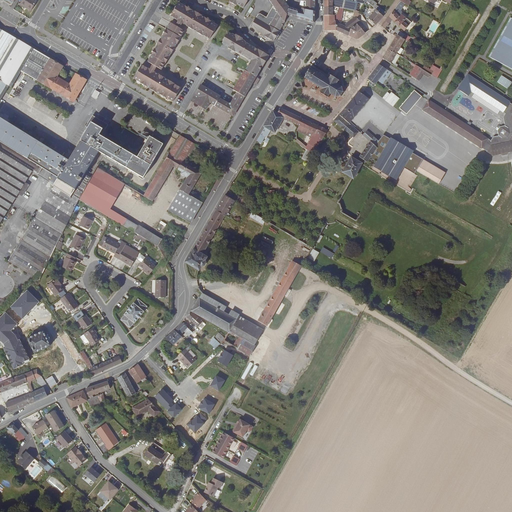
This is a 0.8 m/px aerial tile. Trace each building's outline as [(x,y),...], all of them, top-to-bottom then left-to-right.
[(36,1),(35,0),(22,0),(20,4),(31,10),(36,1)] [(314,0),(305,0),(306,1),(301,0),(298,12),(303,13),(304,9),(314,11),(315,7),(315,1),(314,0)] [(338,13),(339,7),(348,9),(349,0),(324,0),(324,11),(324,15),(334,15),(336,15),(338,13)] [(356,2),(356,0),(349,0),(348,9),(354,10),(356,2)] [(376,9),(383,16),(386,12),(376,5),(377,4),(372,0),(366,0),(367,0),(376,9)] [(511,0),(500,0),(499,4),(511,11),(511,0)] [(178,2),(170,16),(177,20),(178,21),(182,23),(183,24),(184,24),(186,26),(193,30),(193,29),(196,31),(203,35),(209,39),(217,25),(211,21),(209,20),(209,19),(207,17),(207,18),(204,17),(201,16),(202,15),(195,11),(195,12),(192,10),(189,8),(190,7),(188,6),(187,7),(185,6),(178,2)] [(394,9),(397,13),(404,6),(401,2),(394,9)] [(286,18),(287,15),(287,14),(279,3),(274,6),(284,22),(286,18)] [(258,32),(264,35),(270,39),(273,41),(276,38),(277,38),(279,35),(278,34),(280,31),(279,31),(284,22),(274,6),(273,5),(270,11),(272,12),(268,19),(266,18),(266,17),(260,13),(258,14),(251,24),(258,32)] [(314,23),(314,11),(304,9),(303,13),(298,12),(296,18),(314,23)] [(376,24),(383,16),(376,9),(368,18),(375,25),(376,24)] [(411,22),(401,14),(399,16),(393,10),(389,16),(392,19),(394,22),(404,31),(411,22)] [(336,23),(336,21),(337,21),(337,18),(334,18),(334,15),(324,15),(324,30),(330,30),(336,30),(340,31),(341,24),(337,23),(336,23)] [(342,33),(349,35),(350,29),(357,24),(360,21),(357,17),(356,16),(344,25),(344,26),(342,33)] [(428,29),(434,33),(440,24),(434,20),(432,23),(428,29)] [(511,20),(492,57),(511,67),(511,20)] [(166,63),(169,57),(171,53),(175,47),(177,44),(181,37),(180,37),(184,31),(179,28),(175,25),(170,23),(167,29),(165,31),(164,31),(163,33),(164,33),(163,36),(161,39),(161,38),(156,45),(157,45),(155,48),(154,50),(153,50),(151,52),(152,52),(151,55),(147,61),(152,64),(156,67),(161,70),(165,63),(166,63)] [(356,39),(358,38),(361,36),(365,33),(357,24),(350,29),(349,35),(356,39)] [(21,71),(34,49),(0,29),(0,223),(18,193),(25,182),(33,170),(0,148),(0,100),(9,85),(12,87),(21,71)] [(256,77),(261,68),(262,66),(262,67),(269,56),(268,56),(268,55),(258,49),(257,49),(245,42),(231,34),(228,32),(222,43),(228,47),(228,48),(235,52),(235,51),(251,60),(245,70),(251,74),(252,73),(253,74),(253,75),(256,77)] [(243,38),(236,34),(235,35),(232,33),(231,34),(245,42),(245,41),(242,39),(243,38)] [(407,42),(410,37),(404,35),(402,38),(396,35),(396,36),(390,46),(388,49),(396,54),(396,53),(404,40),(407,42)] [(74,102),(86,80),(76,74),(70,84),(57,77),(63,66),(59,64),(34,49),(21,71),(74,102)] [(385,53),(382,58),(395,66),(395,65),(397,67),(398,65),(395,63),(400,55),(396,53),(396,54),(388,49),(385,53)] [(173,101),(181,87),(174,84),(175,83),(168,79),(168,80),(165,78),(158,74),(155,72),(154,71),(150,69),(149,68),(148,68),(142,64),(134,78),(140,82),(140,83),(142,84),(144,86),(144,85),(147,86),(150,88),(149,89),(153,90),(156,92),(160,93),(159,94),(162,95),(161,96),(163,97),(164,96),(166,98),(173,101)] [(369,77),(367,79),(369,80),(371,81),(375,84),(375,83),(378,80),(382,83),(391,72),(379,64),(377,66),(373,72),(369,77)] [(422,69),(416,65),(415,67),(409,75),(416,79),(422,69)] [(430,74),(437,79),(441,71),(439,70),(432,65),(429,69),(424,66),(422,69),(430,74)] [(339,96),(340,97),(341,96),(343,92),(344,91),(342,91),(341,87),(343,87),(342,86),(341,87),(336,83),(338,80),(339,81),(339,80),(338,79),(339,78),(338,78),(337,79),(332,75),(332,74),(331,75),(330,74),(329,75),(331,76),(329,79),(325,76),(325,75),(324,76),(320,74),(321,72),(320,72),(319,73),(315,71),(316,69),(315,69),(315,70),(311,68),(312,67),(311,66),(311,67),(310,67),(309,68),(310,68),(309,70),(308,69),(308,70),(308,71),(306,74),(306,73),(305,74),(306,75),(305,76),(304,76),(304,77),(304,78),(304,79),(305,78),(309,80),(308,81),(309,82),(310,80),(313,83),(313,84),(314,83),(318,86),(317,87),(318,87),(319,86),(322,88),(321,92),(319,91),(319,92),(320,92),(319,93),(320,94),(321,93),(327,97),(326,98),(327,98),(327,97),(328,98),(329,97),(328,96),(330,93),(335,96),(335,98),(336,97),(339,96)] [(422,69),(416,79),(418,80),(423,74),(428,77),(430,74),(422,69)] [(252,83),(256,77),(253,75),(253,74),(252,73),(251,74),(245,70),(233,90),(237,92),(244,96),(252,83)] [(509,102),(467,74),(458,89),(468,95),(471,91),(505,113),(503,117),(505,125),(499,126),(497,130),(498,136),(493,137),(491,140),(444,110),(429,100),(422,110),(481,148),(482,148),(487,151),(487,152),(493,156),(501,154),(502,155),(507,154),(508,152),(511,151),(511,104),(509,102)] [(511,84),(511,82),(501,75),(497,81),(509,89),(511,84)] [(298,86),(295,84),(294,87),(297,89),(303,87),(302,81),(299,79),(298,81),(300,82),(300,85),(298,86)] [(233,116),(244,96),(237,92),(231,103),(229,103),(219,98),(220,96),(201,85),(191,101),(206,109),(210,102),(212,104),(226,112),(233,116)] [(418,93),(414,90),(399,108),(406,114),(411,109),(421,96),(418,93)] [(353,97),(363,106),(369,99),(358,91),(353,97)] [(399,99),(392,92),(385,100),(393,106),(399,99)] [(480,114),(484,109),(464,95),(454,108),(457,110),(459,106),(462,109),(463,107),(469,111),(471,107),(480,114)] [(349,123),(363,106),(353,97),(341,112),(339,115),(349,123)] [(418,106),(421,109),(427,101),(424,98),(418,106)] [(57,130),(60,124),(17,99),(11,109),(42,127),(45,123),(57,130)] [(279,110),(277,113),(286,119),(297,124),(300,118),(280,108),(279,110)] [(265,127),(257,141),(261,143),(265,136),(267,137),(271,130),(275,132),(282,119),(285,120),(286,119),(277,113),(273,111),(264,126),(265,127)] [(54,187),(79,201),(80,199),(94,174),(87,170),(99,151),(143,178),(163,144),(150,136),(138,157),(102,136),(108,125),(103,122),(98,118),(93,115),(86,127),(88,128),(81,139),(82,140),(69,160),(64,157),(53,175),(58,178),(54,184),(53,186),(54,187)] [(339,115),(334,120),(340,125),(348,133),(349,132),(354,137),(357,133),(357,132),(358,131),(349,123),(339,115)] [(0,117),(0,148),(33,170),(39,173),(42,168),(54,150),(0,117)] [(328,130),(327,130),(315,124),(300,118),(297,124),(299,125),(297,130),(307,135),(309,130),(312,131),(311,133),(313,135),(312,137),(308,143),(306,146),(305,148),(314,153),(328,130)] [(377,148),(381,142),(382,139),(387,141),(389,139),(383,135),(378,141),(367,131),(363,136),(370,142),(377,148)] [(169,154),(165,161),(173,166),(183,172),(182,173),(188,177),(180,190),(188,195),(188,194),(201,172),(185,163),(196,144),(181,135),(169,154)] [(382,139),(381,142),(377,148),(417,170),(423,159),(413,153),(414,151),(390,137),(389,139),(387,141),(382,139)] [(305,148),(306,146),(297,139),(296,141),(305,148)] [(377,148),(370,142),(357,160),(351,157),(342,172),(352,178),(353,179),(361,165),(363,162),(365,163),(367,162),(370,157),(377,148)] [(417,170),(377,148),(370,157),(377,161),(373,167),(396,180),(404,168),(430,183),(437,187),(439,183),(417,170)] [(53,175),(64,157),(54,150),(42,168),(53,175)] [(308,161),(313,153),(307,150),(303,158),(308,161)] [(445,172),(423,159),(417,170),(432,180),(439,183),(445,172)] [(173,166),(165,161),(157,174),(166,179),(173,166)] [(110,218),(128,228),(141,236),(147,240),(150,241),(153,236),(138,227),(138,226),(109,209),(124,183),(115,178),(108,173),(98,167),(94,174),(80,199),(110,218)] [(111,167),(108,173),(115,178),(119,171),(111,167)] [(157,174),(144,196),(153,201),(166,179),(157,174)] [(58,178),(53,175),(50,181),(54,184),(58,178)] [(22,196),(29,185),(25,182),(18,193),(22,196)] [(35,218),(62,234),(67,223),(79,201),(54,187),(35,218)] [(190,223),(202,202),(188,194),(188,195),(180,190),(168,210),(190,223)] [(221,202),(216,210),(222,214),(225,216),(226,216),(235,201),(228,198),(230,196),(226,194),(221,202)] [(323,196),(320,201),(330,205),(332,200),(323,196)] [(216,230),(225,216),(222,214),(216,210),(212,218),(208,225),(216,230)] [(323,210),(319,217),(326,221),(330,213),(323,210)] [(263,225),(266,220),(250,211),(249,214),(250,215),(249,217),(263,225)] [(93,221),(84,216),(79,225),(88,230),(93,221)] [(8,261),(39,280),(62,234),(35,218),(35,217),(8,261)] [(208,244),(216,230),(208,225),(204,232),(200,239),(208,244)] [(79,251),(85,239),(76,234),(70,246),(75,249),(79,251)] [(158,246),(161,241),(153,236),(150,241),(158,246)] [(115,254),(120,244),(107,237),(102,247),(115,254)] [(191,253),(185,262),(199,270),(201,266),(203,267),(206,261),(205,260),(207,257),(202,254),(208,244),(200,239),(191,253)] [(161,241),(158,246),(159,247),(164,257),(166,259),(169,254),(162,241),(161,241)] [(139,253),(126,245),(121,242),(120,244),(115,254),(114,256),(131,266),(139,253)] [(314,261),(319,252),(313,249),(308,258),(314,261)] [(71,271),(75,262),(74,261),(75,257),(68,253),(61,266),(71,271)] [(146,271),(146,272),(149,275),(156,267),(145,258),(142,262),(139,265),(143,269),(146,271)] [(299,270),(301,266),(292,261),(290,266),(299,270)] [(267,326),(299,270),(290,266),(259,321),(267,326)] [(0,302),(16,284),(2,273),(0,275),(0,302)] [(48,285),(56,296),(64,290),(60,285),(59,284),(61,283),(57,278),(48,285)] [(166,280),(156,280),(155,297),(166,297),(166,280)] [(23,319),(39,302),(27,291),(11,307),(23,319)] [(60,299),(70,312),(78,306),(69,293),(60,299)] [(197,302),(192,311),(229,332),(229,331),(230,332),(236,320),(237,319),(208,303),(211,298),(202,293),(197,302)] [(144,311),(148,306),(138,299),(134,304),(134,303),(124,315),(120,320),(130,328),(134,323),(135,323),(144,311)] [(81,311),(73,317),(77,321),(77,320),(84,329),(92,323),(86,314),(84,315),(81,311)] [(197,327),(204,319),(200,316),(199,318),(191,311),(187,317),(197,327)] [(6,313),(0,318),(0,341),(1,341),(4,344),(5,347),(4,348),(14,369),(30,361),(17,334),(12,330),(17,324),(6,313)] [(254,346),(261,334),(236,320),(230,332),(238,336),(254,346)] [(170,335),(167,338),(173,345),(182,336),(180,335),(184,331),(187,327),(184,324),(182,322),(177,328),(170,335)] [(94,332),(96,331),(93,328),(84,334),(92,346),(100,340),(95,334),(94,332)] [(43,331),(28,338),(35,353),(50,345),(48,341),(50,340),(48,335),(46,336),(43,331)] [(218,346),(220,344),(220,343),(225,338),(219,332),(209,343),(215,349),(218,346)] [(233,346),(250,356),(255,347),(254,346),(238,336),(233,346)] [(188,368),(196,361),(185,349),(177,356),(188,368)] [(220,358),(218,361),(227,367),(233,355),(224,350),(222,354),(221,353),(221,354),(222,354),(220,357),(219,357),(220,358)] [(88,359),(83,351),(79,354),(85,362),(88,359)] [(110,360),(113,366),(122,362),(119,356),(110,360)] [(101,364),(104,370),(113,366),(110,360),(101,364)] [(93,375),(104,370),(101,364),(90,370),(93,375)] [(146,377),(138,364),(134,368),(137,373),(132,376),(134,380),(135,379),(137,383),(146,377)] [(132,376),(137,373),(134,368),(129,371),(132,376)] [(31,393),(35,401),(46,396),(43,388),(33,392),(31,385),(31,381),(41,376),(37,369),(24,374),(27,382),(31,393)] [(123,388),(128,397),(136,393),(125,373),(117,378),(121,385),(123,388)] [(19,380),(21,385),(27,382),(24,374),(21,375),(18,376),(19,380)] [(0,388),(2,392),(16,387),(14,382),(19,380),(18,376),(13,378),(0,383),(0,388)] [(211,382),(209,385),(219,391),(225,381),(216,376),(214,380),(212,379),(213,380),(212,382),(211,382)] [(110,388),(108,381),(92,386),(95,394),(98,393),(110,388)] [(95,394),(92,386),(89,387),(86,389),(89,397),(90,396),(91,399),(87,400),(88,401),(90,407),(94,405),(105,400),(103,394),(99,396),(98,396),(94,398),(93,395),(95,394)] [(163,389),(155,397),(163,406),(165,404),(167,406),(165,408),(166,408),(171,403),(173,401),(163,389)] [(73,395),(67,398),(72,408),(88,401),(87,400),(83,391),(73,395)] [(21,397),(25,406),(30,403),(27,395),(21,397)] [(20,398),(5,403),(9,412),(19,408),(25,406),(21,397),(20,398)] [(154,416),(160,411),(157,409),(157,408),(149,399),(133,408),(138,416),(149,410),(154,416)] [(201,401),(198,408),(209,414),(214,404),(204,399),(202,402),(201,401)] [(174,405),(171,403),(166,408),(168,411),(174,417),(182,410),(176,403),(174,405)] [(55,433),(64,427),(54,411),(45,416),(55,433)] [(191,420),(187,424),(195,433),(204,423),(203,423),(206,420),(200,413),(197,416),(196,415),(193,418),(194,419),(192,421),(191,420)] [(253,427),(239,419),(236,424),(238,425),(236,427),(235,426),(232,431),(243,437),(247,430),(250,432),(253,427)] [(37,434),(48,427),(43,420),(39,422),(36,424),(32,427),(37,434)] [(16,423),(13,424),(24,437),(27,434),(16,423)] [(106,423),(96,430),(102,439),(103,438),(104,440),(103,441),(106,445),(105,445),(109,450),(119,442),(106,423)] [(24,437),(13,424),(6,428),(11,432),(8,434),(16,441),(17,439),(20,442),(24,437)] [(64,448),(73,441),(64,432),(56,439),(64,448)] [(224,432),(212,452),(223,459),(235,439),(224,432)] [(153,442),(145,455),(161,467),(170,454),(153,442)] [(241,442),(238,449),(244,453),(248,446),(241,442)] [(79,466),(86,460),(75,447),(68,454),(79,466)] [(35,460),(26,452),(17,462),(25,470),(35,460)] [(234,456),(230,462),(237,466),(240,460),(234,456)] [(32,480),(42,470),(37,466),(27,476),(32,480)] [(54,474),(57,471),(56,470),(52,467),(49,470),(48,471),(46,474),(48,476),(52,472),(54,474)] [(94,483),(100,475),(91,468),(85,476),(94,483)] [(60,494),(67,488),(53,475),(47,481),(60,494)] [(213,497),(218,487),(220,488),(223,482),(214,478),(211,483),(209,482),(204,492),(213,497)] [(110,501),(119,490),(109,481),(100,492),(110,501)] [(199,509),(207,501),(199,493),(191,501),(199,509)]
